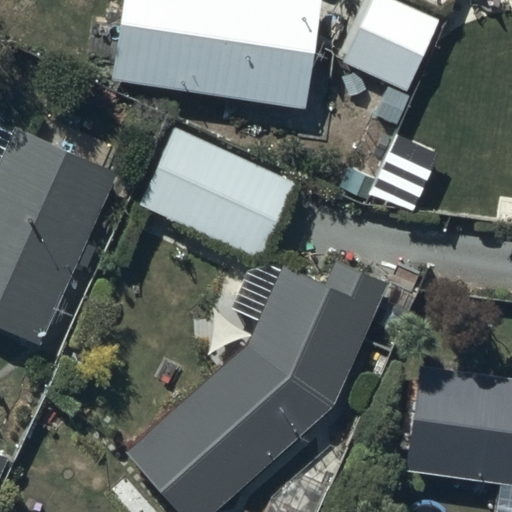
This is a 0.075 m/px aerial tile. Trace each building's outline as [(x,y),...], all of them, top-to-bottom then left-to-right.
[(318,0),(119,0),(110,67),(306,94),(318,0)] [(442,11),(416,0),(364,0),(341,54),(388,74),(374,108),(395,117),(442,11)] [(0,313),(42,332),(118,160),(0,107),(0,313)] [(175,115),(138,193),(260,249),(296,171),(175,115)] [(249,331),(128,439),(193,511),(200,511),(334,393),(381,271),(335,253),(328,272),(286,256),(283,264),(252,252),(234,299),(258,309),(249,331)] [(511,363),(417,351),(403,458),(511,471),(511,363)] [(0,470),(10,448),(0,443),(0,470)]
